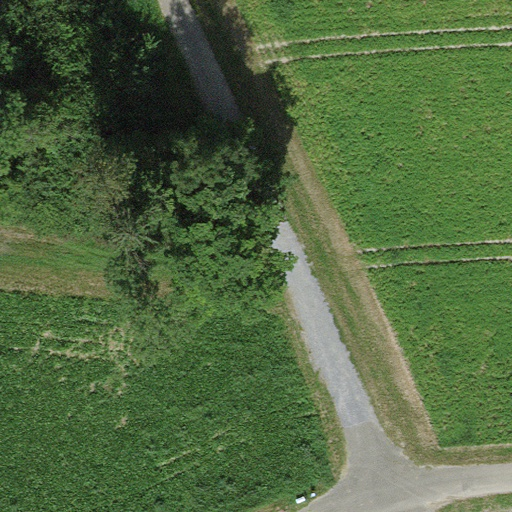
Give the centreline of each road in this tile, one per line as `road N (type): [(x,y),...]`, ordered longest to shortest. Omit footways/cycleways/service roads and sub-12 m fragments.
road 1 (track): [(387,497),(286,241),(176,0)]
road 2 (track): [(511,489),(387,497),(350,511)]
